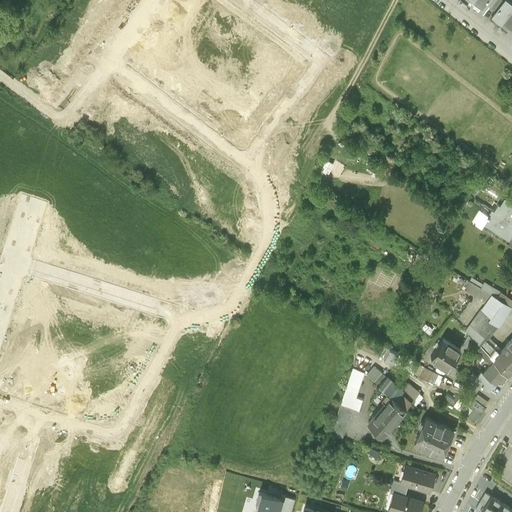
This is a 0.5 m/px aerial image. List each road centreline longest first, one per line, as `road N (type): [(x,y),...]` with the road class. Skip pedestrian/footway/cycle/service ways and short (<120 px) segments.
road 1 (residential): [(246,0),(321,56),(241,160),(106,55)]
road 2 (residential): [(41,412),(109,432),(123,425),(181,314),(13,261)]
road 3 (residential): [(106,55),(58,116),(0,72)]
road 4 (track): [(394,0),(331,118)]
